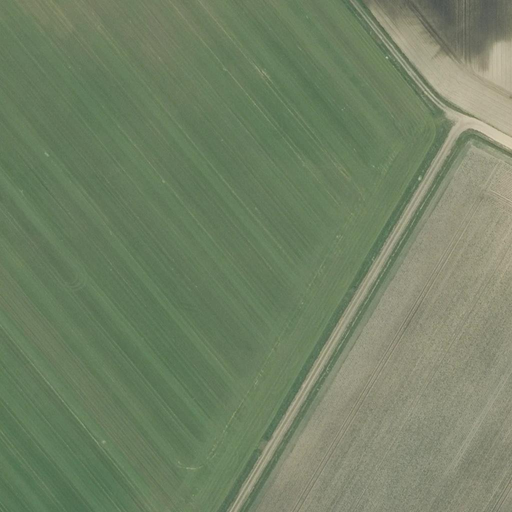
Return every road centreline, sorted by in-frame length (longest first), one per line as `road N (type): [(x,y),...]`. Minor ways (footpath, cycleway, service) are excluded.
road 1 (track): [(511,146),(461,120),(231,511)]
road 2 (track): [(461,120),(437,104),(352,0)]
